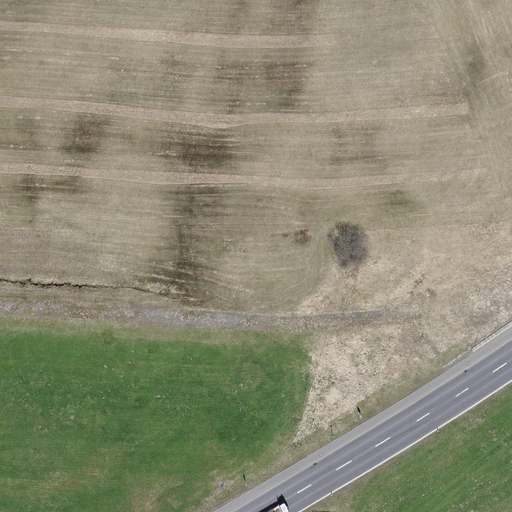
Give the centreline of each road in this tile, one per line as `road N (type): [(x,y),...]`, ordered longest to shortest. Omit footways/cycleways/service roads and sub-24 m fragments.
road 1 (track): [(0,300),(394,316)]
road 2 (primary): [(266,511),(511,360)]
